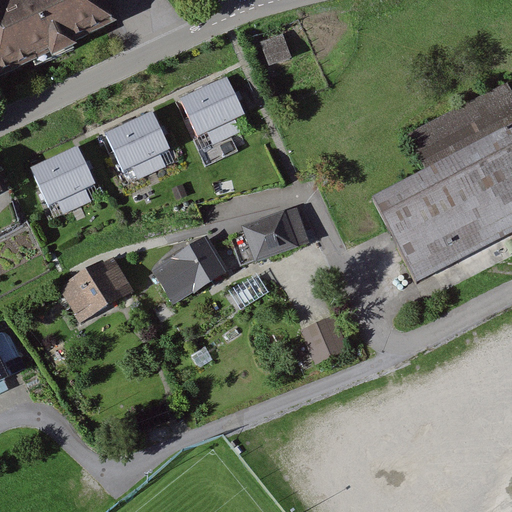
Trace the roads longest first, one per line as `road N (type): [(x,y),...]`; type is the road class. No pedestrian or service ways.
road 1 (residential): [(511,293),(382,363),(122,470),(104,469),(39,417),(0,428)]
road 2 (residential): [(0,127),(246,9)]
